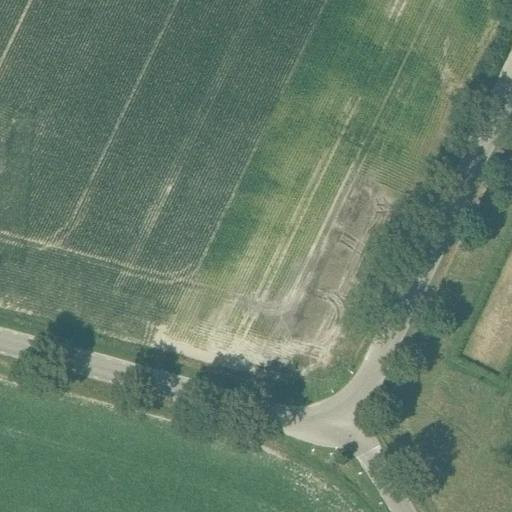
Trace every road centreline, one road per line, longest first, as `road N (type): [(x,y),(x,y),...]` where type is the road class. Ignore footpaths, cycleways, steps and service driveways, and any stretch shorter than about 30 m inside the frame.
road 1 (unclassified): [(329,436),(383,341),(511,68)]
road 2 (tertiary): [(329,436),(0,348)]
